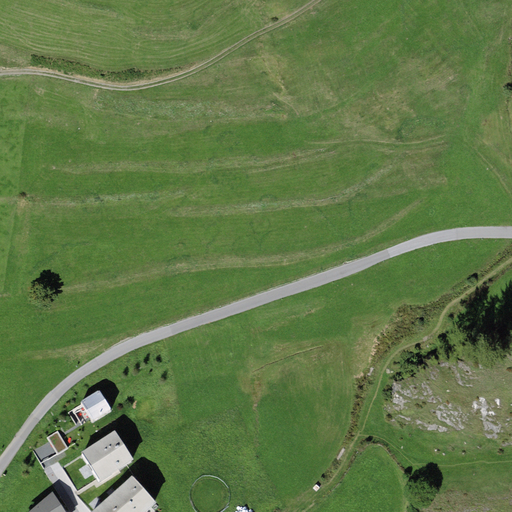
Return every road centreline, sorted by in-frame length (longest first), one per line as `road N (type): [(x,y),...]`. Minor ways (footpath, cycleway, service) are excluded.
road 1 (tertiary): [(0,467),(66,382),(106,356),(410,244),(511,231)]
road 2 (track): [(511,257),(392,352),(343,467),(297,511)]
